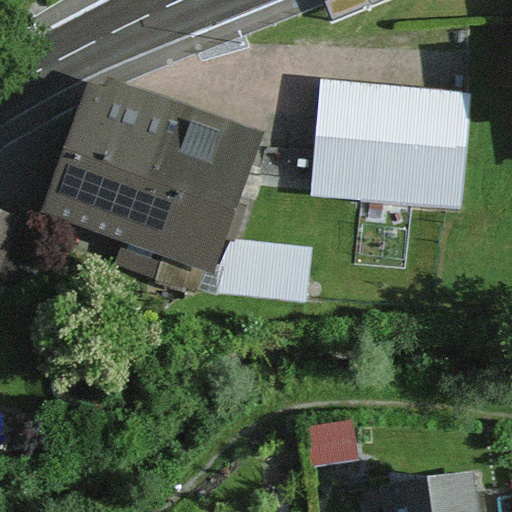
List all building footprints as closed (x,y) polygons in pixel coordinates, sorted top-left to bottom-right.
[(329,0),(326,2),(334,21),(386,0),(329,0)] [(457,211),(467,91),(321,79),(311,199),(457,211)] [(43,219),(216,282),(269,139),(208,117),(110,81),(104,98),(90,93),(68,153),(43,219)] [(45,248),(15,238),(21,223),(0,214),(0,288),(28,297),(45,248)] [(309,303),(312,252),(240,247),(220,297),(309,303)] [(355,420),(307,427),(313,469),(360,462),(355,420)] [(386,511),(480,511),(475,475),(383,487),(386,511)]
